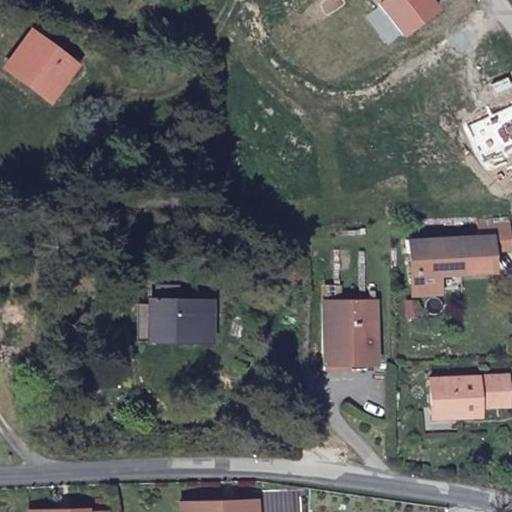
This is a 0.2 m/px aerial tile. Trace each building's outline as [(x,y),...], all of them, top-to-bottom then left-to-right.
[(31,96),(60,110),(75,83),(34,60),(15,93),(28,101),(31,96)] [(488,248),(442,249),(442,244),(415,245),(416,258),(421,258),(422,297),(448,296),(448,279),(501,278),(500,257),(511,256),(511,225),(488,226),(488,248)] [(341,384),(342,394),(367,390),(364,325),(314,330),(317,386),(341,384)] [(144,341),(144,361),(155,361),(154,375),(208,372),(207,339),(144,341)] [(342,400),(342,394),(341,384),(317,386),(318,404),(342,400)] [(511,388),(441,393),(445,431),(493,428),(492,420),(511,418),(511,388)]
